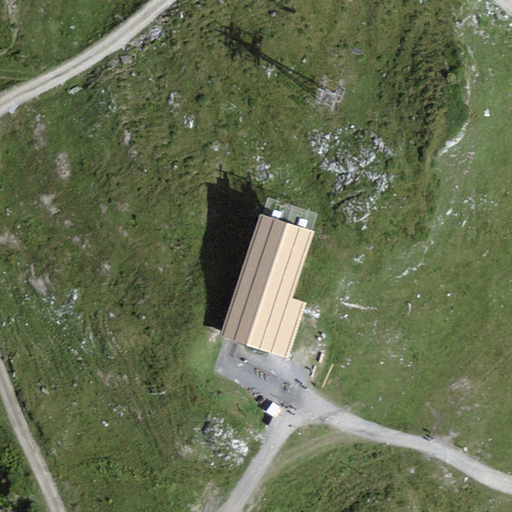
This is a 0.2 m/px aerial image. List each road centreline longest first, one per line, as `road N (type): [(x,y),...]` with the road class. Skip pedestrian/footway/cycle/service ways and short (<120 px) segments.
road 1 (track): [(511,486),(303,403)]
road 2 (track): [(165,0),(96,56),(0,108)]
road 3 (track): [(57,511),(0,373)]
road 4 (track): [(303,403),(232,511)]
